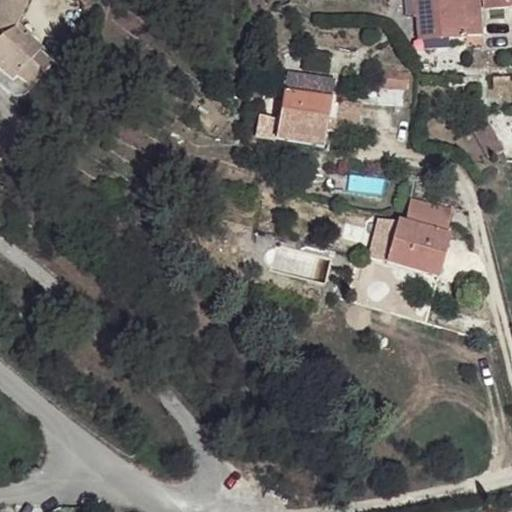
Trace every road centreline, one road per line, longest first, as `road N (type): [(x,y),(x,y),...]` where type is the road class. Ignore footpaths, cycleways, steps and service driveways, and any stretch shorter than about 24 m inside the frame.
road 1 (residential): [(343,511),(511,476)]
road 2 (unclassified): [(102,458),(0,372)]
